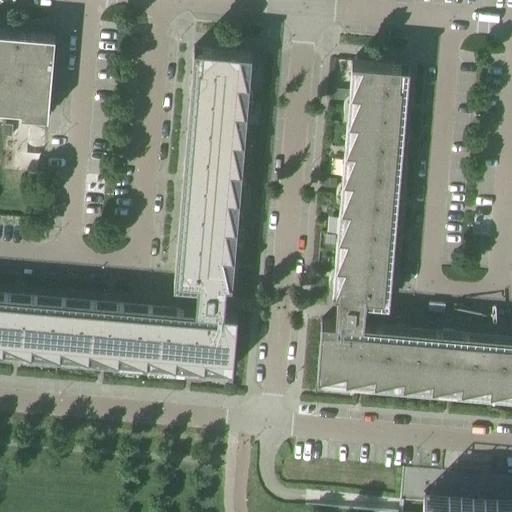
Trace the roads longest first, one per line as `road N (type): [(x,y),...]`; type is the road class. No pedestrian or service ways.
road 1 (residential): [(281,288),(299,8)]
road 2 (residential): [(270,424),(0,400)]
road 3 (residential): [(511,445),(270,424)]
road 4 (residential): [(511,24),(299,8)]
